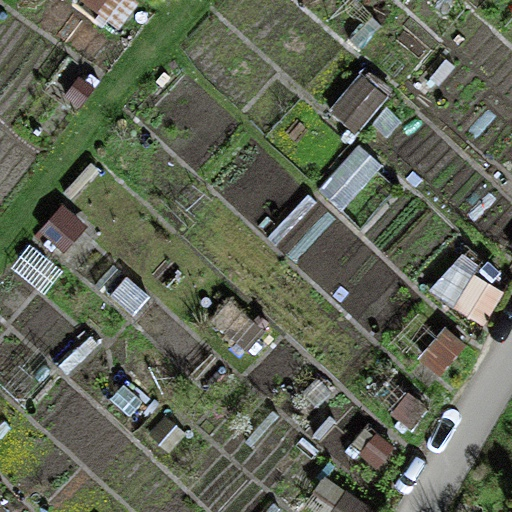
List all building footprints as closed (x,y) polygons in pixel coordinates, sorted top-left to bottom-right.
[(119,0),(82,0),(104,18),(119,0)] [(340,133),(350,142),(393,87),(359,61),(322,108),(346,126),(340,133)] [(62,93),(81,106),(100,79),(81,66),(62,93)] [(75,239),(89,224),(63,201),(32,235),(51,252),(58,244),(68,253),(78,242),(75,239)] [(481,324),(503,289),(455,259),(433,293),(481,324)] [(418,354),(441,373),(467,341),(444,322),(418,354)] [(382,405),(411,429),(430,406),(402,382),(382,405)] [(380,466),(396,445),(377,431),(375,433),(361,452),(380,466)] [(305,504),(315,511),(376,511),(378,510),(326,474),(305,504)]
